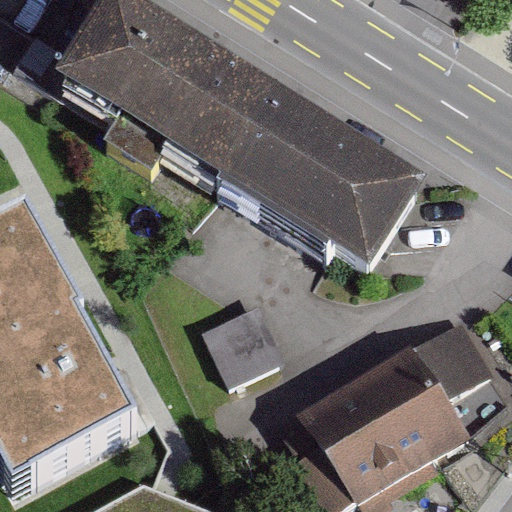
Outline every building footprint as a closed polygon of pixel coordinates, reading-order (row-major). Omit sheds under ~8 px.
[(410,193),(93,0),(87,0),(33,89),(355,284),(410,193)] [(27,511),(153,444),(30,219),(0,234),(0,505),(3,511),(27,511)] [(265,310),(209,338),(235,392),(292,364),(265,310)] [(360,511),(454,458),(397,360),(280,428),(328,511),(360,511)] [(184,511),(144,496),(115,511),(184,511)]
